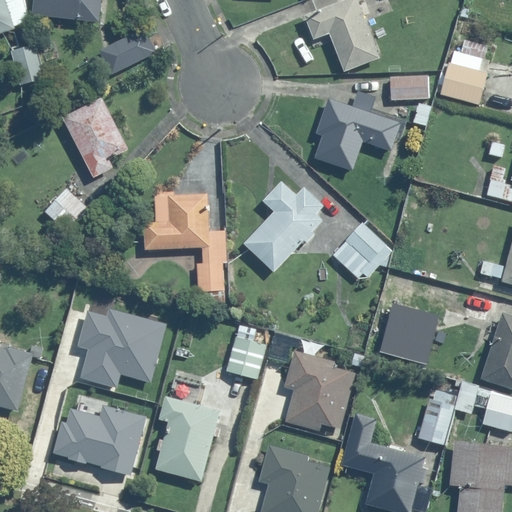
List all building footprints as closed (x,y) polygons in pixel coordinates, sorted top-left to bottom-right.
[(26,0),(10,0),(7,1),(6,0),(0,0),(0,35),(16,31),(15,27),(33,21),(26,0)] [(35,0),(35,17),(104,21),(105,0),(35,0)] [(357,0),(348,0),(305,15),(314,41),(332,35),(343,70),(377,58),(357,0)] [(153,24),(100,49),(112,75),(166,50),(153,24)] [(45,79),(36,43),(15,48),(24,84),(45,79)] [(452,51),(441,93),(483,104),(491,74),(482,71),(485,60),(452,51)] [(391,75),(392,100),(433,99),(432,74),(391,75)] [(325,135),(316,159),(355,173),(366,143),(390,152),(401,122),(373,112),(379,98),(360,91),(355,106),(329,97),(316,132),(325,135)] [(102,99),(65,119),(95,176),(112,168),(106,156),(112,153),(114,158),(129,150),(102,99)] [(510,169),(495,165),(488,196),(511,201),(511,188),(506,187),(510,169)] [(276,211),(244,244),(274,272),(303,242),(305,244),(327,221),(320,214),(327,207),(306,187),(299,195),(284,181),(265,200),(276,211)] [(67,189),(47,211),(67,230),(87,208),(67,189)] [(204,262),(199,262),(200,291),(229,291),(227,228),(210,229),(209,193),(157,194),(157,222),(145,222),(146,249),(204,248),(204,262)] [(365,222),(333,254),(363,284),(395,252),(365,222)] [(511,246),(503,283),(511,285),(511,246)] [(393,280),(390,292),(411,297),(414,285),(393,280)] [(499,298),(430,280),(423,307),(463,318),(466,308),(494,315),(499,298)] [(88,312),(79,346),(89,348),(81,377),(116,387),(120,374),(150,382),(165,325),(110,311),(108,317),(88,312)] [(511,315),(505,313),(481,378),(511,389),(511,315)] [(292,342),(299,343),(301,337),(276,331),(271,351),(289,355),(292,342)] [(238,336),(228,371),(260,380),(270,344),(238,336)] [(335,357),(295,346),(285,383),(294,385),(286,417),(320,427),(323,419),(342,424),(357,367),(334,361),(335,357)] [(0,348),(0,406),(18,411),(32,355),(7,348),(6,351),(0,348)] [(366,355),(355,352),(352,362),(363,364),(366,355)] [(479,385),(464,381),(457,409),(472,412),(479,385)] [(511,398),(492,393),(483,424),(511,431),(511,398)] [(455,404),(430,397),(419,438),(444,445),(455,404)] [(217,412),(166,399),(161,419),(170,421),(157,468),(200,479),(217,412)] [(67,423),(61,421),(53,453),(70,458),(69,459),(86,464),(87,460),(104,465),(103,467),(131,475),(146,417),(103,405),(100,416),(71,409),(67,423)] [(376,419),(356,414),(343,464),(375,473),(366,504),(396,511),(410,511),(425,458),(369,444),(376,419)] [(310,451),(270,441),(260,477),(269,480),(261,511),(318,511),(331,461),(309,455),(310,451)] [(453,485),(460,486),(458,511),(502,511),(504,485),(511,485),(511,446),(455,442),(453,485)]
